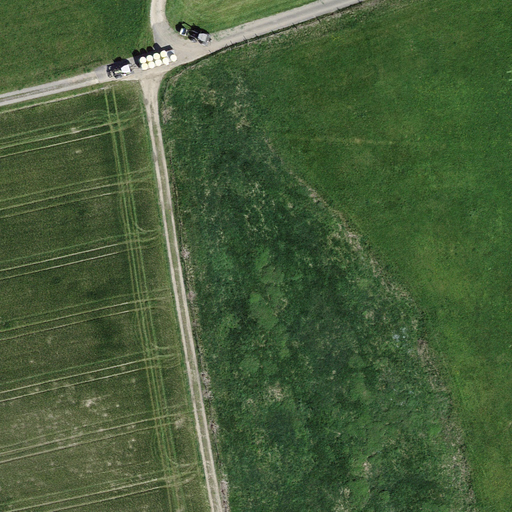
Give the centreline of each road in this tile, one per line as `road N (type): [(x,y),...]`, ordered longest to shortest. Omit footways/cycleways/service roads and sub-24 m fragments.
road 1 (track): [(217,511),(144,62)]
road 2 (track): [(0,99),(177,52),(160,24),(161,0)]
road 3 (unclassified): [(341,0),(177,52)]
